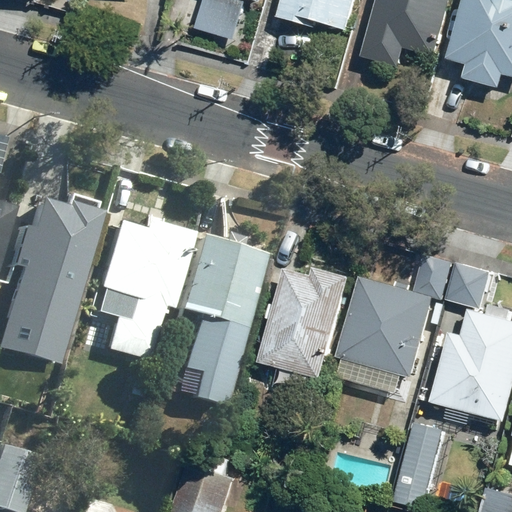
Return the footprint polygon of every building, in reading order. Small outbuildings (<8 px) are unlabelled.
[(283,0),(277,21),(313,31),(314,27),(344,35),(353,0),(283,0)] [(378,0),(362,60),(398,70),(403,52),(433,61),(449,0),(378,0)] [(511,0),(470,0),(454,63),(471,67),(467,82),(503,92),(507,77),(511,78),(511,0)] [(53,212),(25,205),(16,240),(7,237),(2,256),(12,259),(1,296),(63,314),(90,217),(54,208),(53,212)] [(133,233),(108,226),(90,290),(97,293),(93,306),(124,314),(121,324),(151,332),(153,323),(155,323),(179,236),(135,224),(133,233)] [(260,258),(189,238),(168,312),(172,313),(167,330),(233,349),(238,330),(240,330),(260,258)] [(441,304),(452,266),(424,258),(414,296),(359,281),(336,361),(342,362),(337,380),(396,397),(401,379),(410,381),(432,301),(441,304)] [(454,266),(444,304),(483,314),(494,276),(454,266)] [(309,283),(283,275),(258,367),(318,383),(346,283),(312,273),(309,283)] [(461,340),(449,337),(430,406),(502,426),(511,387),(511,326),(509,325),(511,315),(488,309),(486,319),(469,314),(461,340)] [(99,371),(61,361),(46,421),(84,431),(99,371)] [(421,510),(443,430),(413,422),(391,502),(421,510)] [(25,511),(44,454),(4,442),(0,455),(0,506),(18,511),(25,511)] [(173,511),(223,511),(231,485),(186,471),(173,511)] [(511,511),(511,493),(485,487),(478,511),(511,511)]
